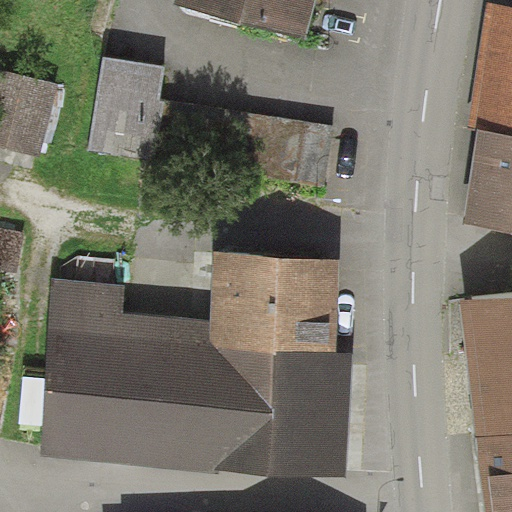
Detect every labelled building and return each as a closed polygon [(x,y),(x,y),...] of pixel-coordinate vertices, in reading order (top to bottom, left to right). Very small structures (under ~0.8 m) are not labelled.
[(175,0),(173,9),(307,44),(319,0),(175,0)] [(511,14),(488,11),(470,135),(482,137),(511,140),(511,14)] [(104,59),(91,152),(154,162),(163,102),(167,68),(104,59)] [(0,71),(0,145),(38,155),(56,86),(0,71)] [(333,128),(163,102),(154,162),(324,188),(333,128)] [(511,140),(482,137),(469,235),(511,240),(511,140)] [(28,234),(0,228),(0,271),(19,276),(28,234)] [(60,283),(48,459),(344,478),(352,351),(338,350),(344,264),(259,259),(212,255),(208,322),(127,316),(129,288),(60,283)] [(491,511),(511,511),(511,308),(471,313),(484,449),(491,511)]
